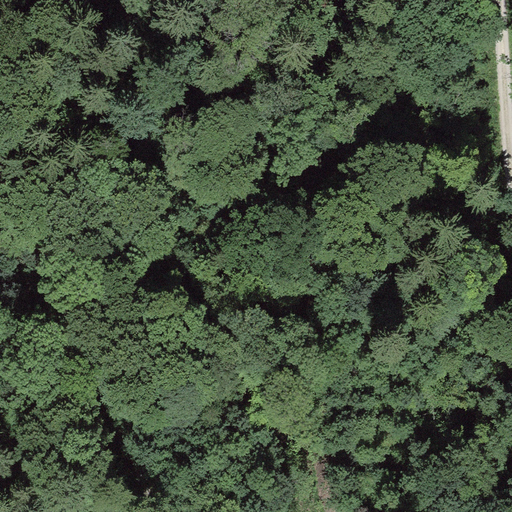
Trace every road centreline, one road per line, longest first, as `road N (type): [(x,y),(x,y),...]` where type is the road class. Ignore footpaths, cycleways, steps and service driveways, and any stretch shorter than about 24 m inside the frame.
road 1 (track): [(161,511),(62,344),(0,204)]
road 2 (track): [(511,135),(499,0)]
road 3 (track): [(0,125),(33,0)]
